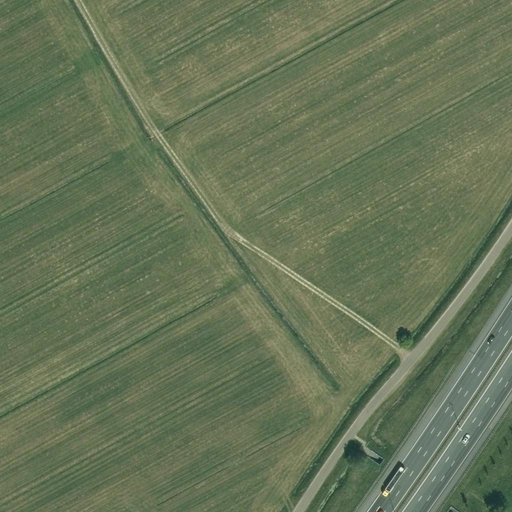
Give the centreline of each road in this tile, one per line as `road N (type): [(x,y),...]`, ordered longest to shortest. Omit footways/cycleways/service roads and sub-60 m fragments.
road 1 (unclassified): [(297,511),(511,225)]
road 2 (motorway): [(511,319),(379,511)]
road 3 (motorway): [(415,511),(511,370)]
